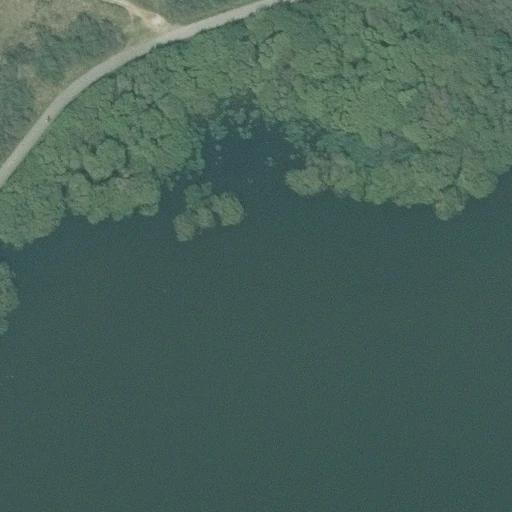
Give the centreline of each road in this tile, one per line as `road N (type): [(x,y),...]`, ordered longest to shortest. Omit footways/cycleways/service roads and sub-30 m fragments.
road 1 (track): [(0,180),(78,84),(160,40)]
road 2 (track): [(160,40),(286,0)]
